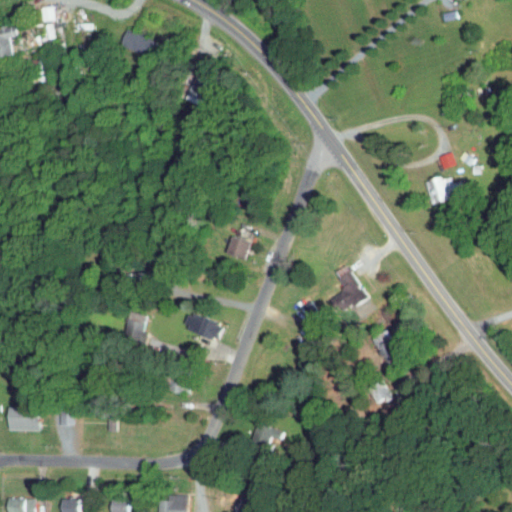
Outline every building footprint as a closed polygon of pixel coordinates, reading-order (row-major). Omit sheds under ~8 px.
[(44,15),(43,1),(33,1),(33,15),(44,15)] [(150,36),(121,24),(113,42),(143,55),(150,36)] [(444,178),(442,170),(417,176),(423,198),(460,188),(456,175),(444,178)] [(243,235),(223,230),(219,247),(238,252),(243,235)] [(320,294),(328,307),(344,298),(341,294),(354,286),(339,259),(327,266),(338,284),(320,294)] [(116,325),(134,330),(139,310),(122,306),(116,325)] [(215,319),(181,306),(174,321),(209,335),(215,319)] [(400,352),(392,331),(372,338),(379,359),(400,352)] [(0,424),(30,425),(30,403),(0,401),(0,424)] [(51,420),(64,419),(63,408),(51,408),(51,420)] [(244,433),(260,440),(264,431),(271,434),(275,427),(251,416),(244,433)] [(179,511),(180,489),(165,489),(165,495),(150,494),(149,511),(179,511)] [(24,511),(25,493),(1,492),(0,511),(24,511)] [(226,511),(248,511),(248,492),(226,493),(226,511)] [(120,511),(121,494),(102,493),(101,511),(120,511)] [(51,511),(55,511),(72,511),(73,494),(52,494),(51,511)]
